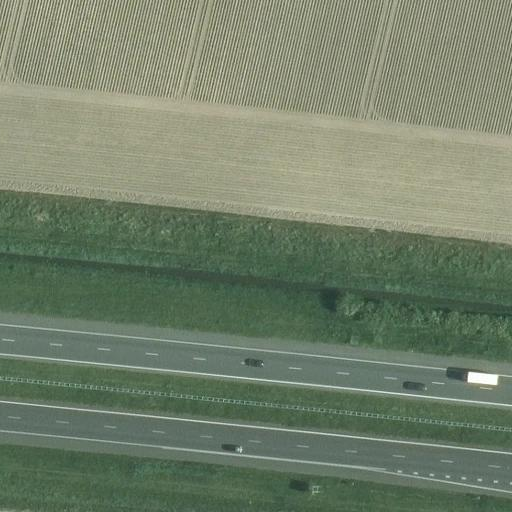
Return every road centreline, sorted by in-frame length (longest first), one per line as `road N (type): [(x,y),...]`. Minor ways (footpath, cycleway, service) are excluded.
road 1 (motorway): [(511,392),(0,340)]
road 2 (motorway): [(0,417),(511,469)]
